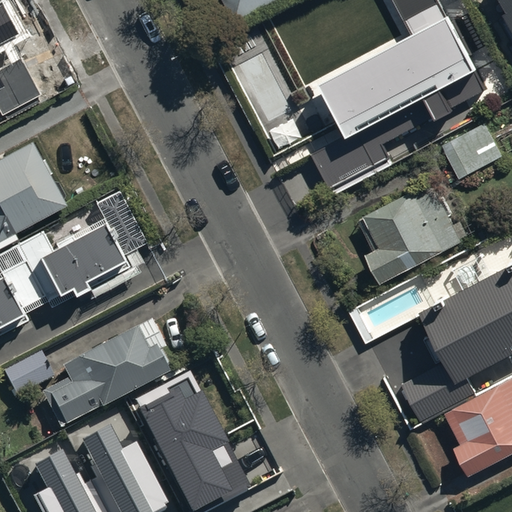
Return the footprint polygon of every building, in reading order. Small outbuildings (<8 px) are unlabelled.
[(223,0),(233,18),(268,0),(223,0)] [(392,0),(409,31),(319,79),(348,134),(313,153),(329,183),(387,152),(381,140),(483,85),(437,0),(392,0)] [(511,0),(500,0),(506,9),(501,12),(511,30),(511,42),(508,45),(511,51),(511,0)] [(3,5),(0,6),(0,110),(3,116),(41,95),(22,58),(0,69),(0,44),(19,34),(3,5)] [(441,143),(458,177),(502,155),(485,121),(441,143)] [(34,141),(0,158),(0,245),(19,235),(17,230),(67,204),(34,141)] [(364,252),(379,281),(460,239),(458,236),(467,232),(460,219),(452,223),(441,201),(429,208),(417,184),(362,212),(379,245),(364,252)] [(0,331),(28,316),(24,309),(46,297),(49,304),(127,262),(122,252),(146,239),(118,187),(95,199),(104,215),(50,244),(41,228),(0,249),(0,266),(0,267),(0,266),(0,331)] [(511,230),(351,312),(366,342),(421,314),(444,360),(401,382),(420,419),(475,391),(468,377),(511,354),(511,230)] [(152,319),(139,326),(63,364),(69,377),(42,391),(62,428),(170,373),(159,351),(167,347),(152,319)] [(41,350),(4,370),(17,395),(54,376),(41,350)] [(188,370),(132,398),(188,511),(197,511),(247,487),(188,370)] [(511,376),(511,375),(445,410),(460,441),(453,445),(467,473),(511,449),(511,376)] [(43,489),(31,495),(39,511),(155,511),(162,508),(160,503),(163,501),(133,443),(120,450),(107,424),(77,439),(90,463),(85,465),(91,476),(79,482),(61,449),(31,465),(43,489)]
